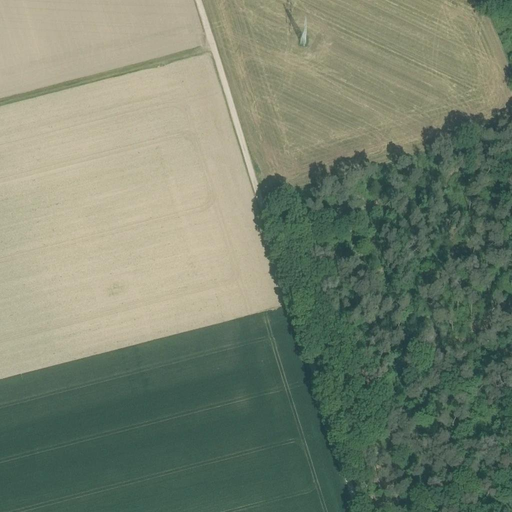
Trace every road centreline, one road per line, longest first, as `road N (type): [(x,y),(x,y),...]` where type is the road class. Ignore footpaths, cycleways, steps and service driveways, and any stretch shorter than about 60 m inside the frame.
road 1 (track): [(197,0),(357,511)]
road 2 (track): [(263,211),(511,127)]
